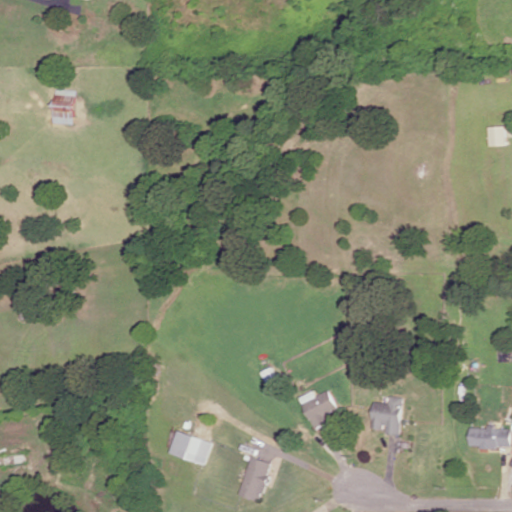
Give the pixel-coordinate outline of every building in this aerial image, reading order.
[(75,124),(77,89),(56,88),(54,122),(75,124)] [(507,145),(506,125),(490,126),(491,145),(507,145)] [(330,422),(326,415),(340,408),(331,389),(317,396),(314,390),(300,396),(316,429),(330,422)] [(385,433),(403,433),(405,396),(391,396),(391,402),(374,402),(373,428),(386,429),(385,433)] [(472,426),(472,445),(511,446),(511,428),(497,428),(497,427),(472,426)] [(207,464),(215,441),(181,430),(174,453),(207,464)] [(241,493),(261,500),(274,462),(254,456),(241,493)]
